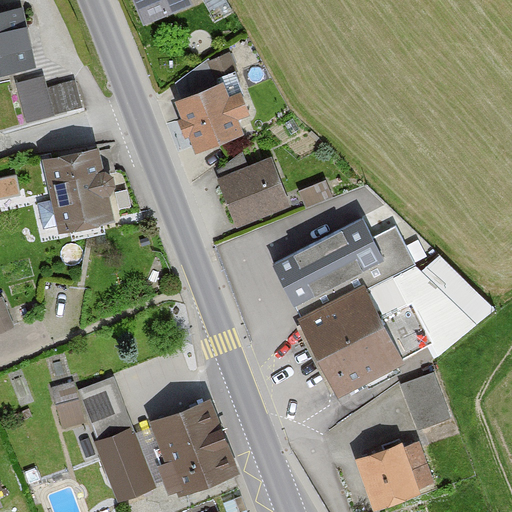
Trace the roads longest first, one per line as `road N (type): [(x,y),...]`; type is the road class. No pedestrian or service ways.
road 1 (tertiary): [(261,432),(92,0)]
road 2 (residential): [(340,511),(296,435),(261,432)]
